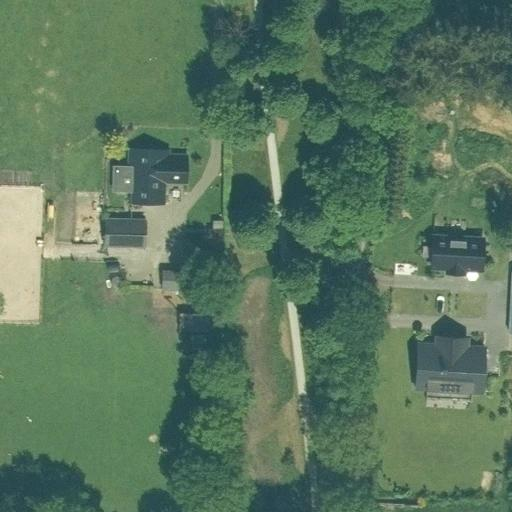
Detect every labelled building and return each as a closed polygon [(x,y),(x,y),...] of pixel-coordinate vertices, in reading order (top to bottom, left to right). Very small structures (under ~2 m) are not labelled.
[(163,203),(164,182),(185,183),(186,154),(168,154),(168,150),(128,149),(127,168),(131,168),(130,202),(163,203)] [(144,246),(145,219),(104,218),(103,245),(144,246)] [(484,237),(432,233),(430,268),(445,269),(445,272),(464,273),(464,270),(481,271),(484,237)] [(198,291),(198,271),(161,270),(160,290),(198,291)] [(179,313),(179,330),(208,330),(208,312),(179,313)] [(436,354),(417,353),(415,397),(482,400),(484,356),(465,355),(466,346),(436,344),(436,354)] [(417,464),(417,456),(397,457),(397,465),(417,464)]
